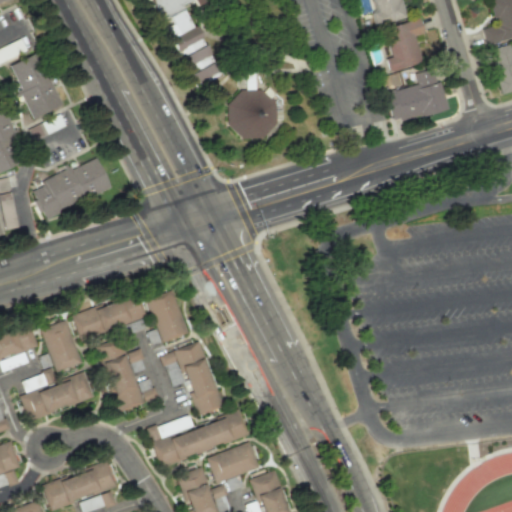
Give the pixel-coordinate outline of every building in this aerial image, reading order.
[(217,75),(179,4),(187,0),(146,0),(159,22),(166,18),(170,23),(161,28),(193,88),(217,75)] [(404,17),(398,0),(371,0),(374,9),(368,11),(372,26),(404,17)] [(483,43),(511,36),(511,0),(487,0),(493,26),(480,29),(483,43)] [(387,71),(419,62),(412,36),(421,33),(417,18),(381,28),(389,56),(383,58),(387,71)] [(498,93),(511,88),(511,57),(508,44),(487,49),(498,93)] [(29,118),(59,104),(35,51),(5,65),(29,118)] [(444,108),(437,80),(431,82),(428,68),(411,73),(414,84),(382,92),(390,123),(444,108)] [(262,137),(261,129),(273,128),(272,119),(279,118),(278,108),(270,109),(268,90),(223,94),(228,140),(262,137)] [(0,107),(0,170),(16,163),(4,136),(14,132),(2,106),(0,107)] [(106,191),(95,159),(65,169),(38,178),(41,186),(29,190),(38,215),(106,191)] [(169,290),(143,300),(158,342),(184,333),(169,290)] [(140,317),(131,294),(67,318),(76,340),(140,317)] [(78,363),(62,319),(36,329),(52,372),(78,363)] [(0,357),(34,346),(26,324),(0,332),(0,357)] [(131,383),(115,336),(91,345),(113,412),(154,398),(147,378),(131,383)] [(217,407),(196,341),(157,354),(167,386),(182,381),(194,415),(217,407)] [(90,398),(82,373),(15,395),(23,420),(90,398)] [(18,381),(22,392),(44,384),(39,373),(18,381)] [(242,438),(235,414),(149,440),(156,463),(242,438)] [(148,442),(171,433),(167,422),(144,431),(148,442)] [(203,457),(212,483),(255,467),(245,441),(203,457)] [(0,446),(0,472),(15,468),(8,444),(0,446)] [(38,483),(45,508),(109,488),(102,463),(38,483)] [(184,511),(226,511),(226,509),(217,511),(211,511),(196,464),(172,472),(184,511)] [(3,487),(15,483),(9,469),(0,472),(0,484),(2,484),(3,487)] [(285,511),(271,470),(246,479),(257,511),(285,511)] [(12,511),(38,511),(35,500),(11,508),(12,511)]
